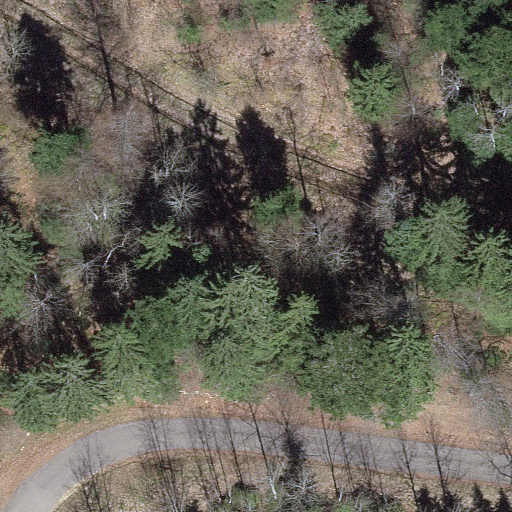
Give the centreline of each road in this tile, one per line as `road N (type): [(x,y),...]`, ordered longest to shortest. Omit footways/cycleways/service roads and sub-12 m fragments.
road 1 (track): [(36,0),(416,192),(511,226)]
road 2 (unclassified): [(511,467),(205,430),(162,432),(103,446),(27,511)]
